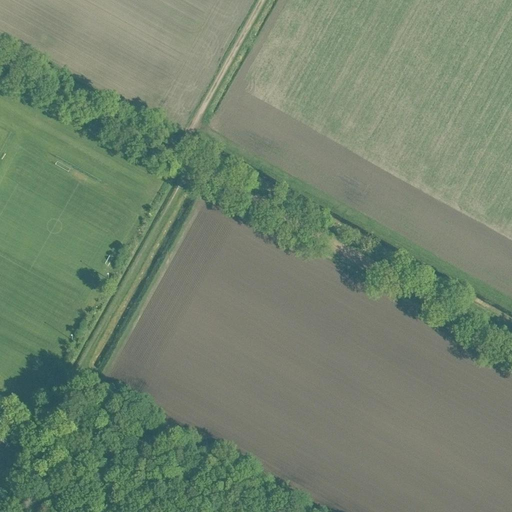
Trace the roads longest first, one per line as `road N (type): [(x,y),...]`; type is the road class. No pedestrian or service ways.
road 1 (track): [(178,157),(511,344)]
road 2 (track): [(0,58),(178,157)]
road 3 (track): [(263,0),(178,157)]
